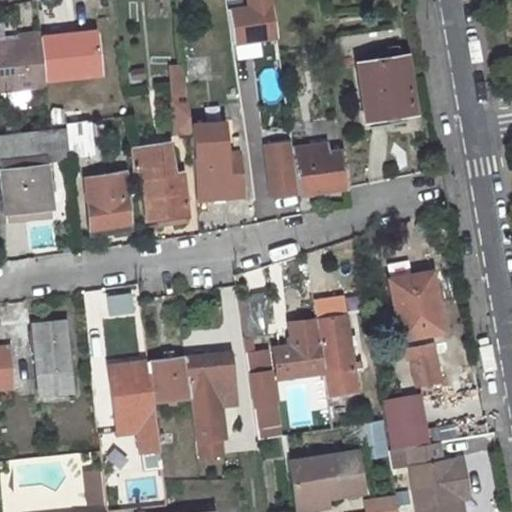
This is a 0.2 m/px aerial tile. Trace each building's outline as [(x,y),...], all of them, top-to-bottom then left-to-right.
[(275,37),(269,0),(247,0),(249,7),(230,9),(235,42),(275,37)] [(0,42),(0,89),(45,85),(44,80),(40,37),(40,32),(18,35),(19,41),(0,42)] [(75,33),(40,37),(44,80),(101,74),(97,35),(76,37),(75,33)] [(359,63),(368,128),(407,122),(408,126),(416,124),(406,56),(359,63)] [(189,129),(186,99),(169,100),(173,133),(189,132),(189,129)] [(68,124),(71,154),(72,161),(94,158),(90,121),(68,124)] [(71,154),(68,124),(49,126),(0,132),(0,162),(1,162),(47,157),(71,154)] [(189,132),(196,200),(245,194),(240,153),(226,155),(221,126),(189,129),(189,132)] [(270,199),(297,195),(291,157),(289,141),(262,145),(270,199)] [(149,219),(187,214),(182,175),(173,176),(168,145),(131,149),(134,175),(135,182),(144,181),(149,219)] [(291,157),(297,195),(348,188),(342,150),(329,152),(328,145),(313,146),(314,154),(291,157)] [(1,162),(7,212),(52,207),(47,157),(1,162)] [(124,164),(84,169),(91,228),(130,222),(127,196),(136,195),(135,182),(134,175),(125,176),(124,164)] [(52,207),(7,212),(8,222),(54,217),(52,207)] [(443,332),(432,272),(390,280),(401,340),(443,332)] [(237,297),(243,336),(267,332),(268,293),(237,297)] [(316,320),(323,375),(349,371),(342,317),(316,320)] [(276,348),(280,381),(323,375),(316,320),(289,324),(292,345),(276,348)] [(64,321),(35,324),(40,372),(70,369),(64,321)] [(0,347),(0,390),(13,388),(9,346),(0,347)] [(189,398),(194,440),(220,438),(216,407),(215,396),(234,393),(230,351),(184,358),(189,398)] [(189,398),(184,358),(148,362),(153,403),(189,398)] [(437,381),(433,361),(414,365),(417,385),(437,381)] [(153,403),(148,362),(109,367),(118,433),(139,430),(141,453),(159,451),(153,403)] [(249,379),(252,406),(270,403),(266,377),(249,379)] [(289,392),(291,404),(302,403),(300,391),(289,392)] [(216,407),(235,405),(234,393),(215,396),(216,407)] [(375,455),(388,456),(390,422),(377,421),(375,455)] [(464,461),(442,464),(439,442),(408,447),(418,511),(455,511),(455,503),(463,501),(470,500),(464,461)] [(355,454),(289,464),(295,504),(324,499),(361,493),(355,454)] [(88,504),(108,502),(106,467),(86,469),(88,504)] [(400,511),(398,494),(367,498),(368,511),(400,511)] [(295,504),(296,511),(307,511),(326,509),(324,499),(295,504)] [(463,511),(463,501),(455,503),(455,511),(463,511)]
